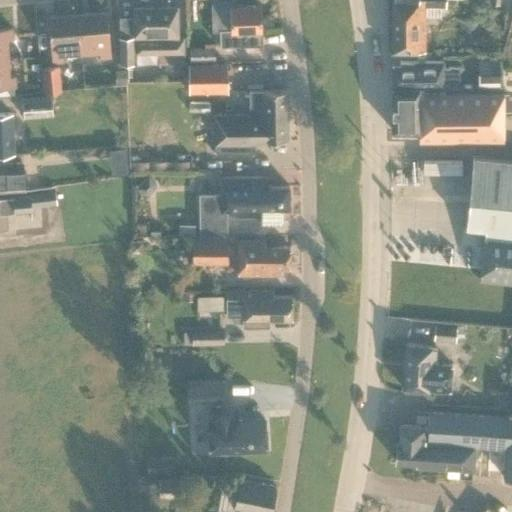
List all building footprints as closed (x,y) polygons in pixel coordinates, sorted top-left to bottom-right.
[(392,0),(392,48),(425,49),(425,3),(446,3),(445,0),(392,0)] [(220,27),(221,44),(250,42),(264,42),(262,2),(230,4),(232,26),(220,27)] [(136,51),(155,51),(185,50),(185,35),(179,35),(178,3),(135,4),(136,35),(120,35),(121,60),(137,60),(136,51)] [(108,10),(79,13),(82,51),(100,49),(100,55),(111,54),(108,10)] [(82,51),(79,13),(48,15),(52,60),(64,59),(63,53),(82,51)] [(0,26),(0,55),(8,55),(7,37),(13,37),(12,25),(0,26)] [(191,59),(216,58),(215,45),(191,45),(191,59)] [(9,74),(8,55),(0,55),(0,85),(16,85),(15,73),(9,74)] [(479,58),(479,86),(500,86),(500,57),(479,58)] [(392,64),(392,85),(422,85),(422,84),(443,84),(443,82),(459,82),(459,64),(448,64),(448,66),(443,66),(443,59),(400,59),(400,64),(392,64)] [(189,91),(228,91),(227,61),(188,62),(189,91)] [(42,65),(44,90),(62,88),(60,63),(42,65)] [(128,80),(128,67),(116,67),(117,80),(128,80)] [(422,90),(422,85),(392,85),(392,128),(419,128),(419,140),(504,139),(504,95),(503,95),(503,90),(422,90)] [(255,150),(255,136),(289,135),(287,87),(250,88),(251,111),(215,112),(216,151),(255,150)] [(23,94),(24,115),(53,113),(52,92),(23,94)] [(0,150),(15,150),(12,111),(0,111),(0,150)] [(485,226),(482,257),(480,271),(479,278),(511,282),(511,156),(474,152),(466,224),(485,226)] [(0,188),(26,186),(24,159),(0,160),(0,188)] [(83,182),(82,170),(36,173),(37,185),(83,182)] [(193,234),(228,233),(227,214),(262,213),(262,220),(284,220),(284,206),(290,206),(290,183),(268,183),(268,173),(221,174),(221,191),(200,191),(201,233),(193,234)] [(33,203),(42,202),(57,201),(56,188),(40,190),(40,192),(0,195),(0,226),(8,226),(6,210),(33,208),(33,203)] [(228,259),(228,233),(193,234),(193,260),(228,259)] [(144,251),(143,238),(130,239),(130,251),(144,251)] [(266,238),(239,238),(240,273),(282,272),(282,264),(291,264),(290,243),(266,244),(266,238)] [(228,288),(228,312),(234,312),(234,319),(244,319),(244,323),(269,323),(269,317),(292,316),(292,293),(273,294),(273,287),(228,288)] [(223,292),(212,292),(212,305),(224,305),(223,292)] [(458,308),(458,320),(483,321),(483,309),(458,308)] [(457,324),(435,322),(434,337),(456,339),(457,324)] [(184,328),(185,342),(225,341),(225,328),(184,328)] [(407,339),(406,341),(403,383),(402,383),(404,385),(433,387),(434,386),(451,387),(453,361),(435,360),(437,342),(407,339)] [(222,378),(188,380),(188,398),(223,396),(222,378)] [(497,389),(496,404),(509,405),(510,390),(497,389)] [(209,419),(211,449),(267,446),(265,416),(236,418),(236,403),(212,405),(213,419),(209,419)] [(509,413),(430,408),(429,424),(401,422),(400,438),(398,438),(396,457),(417,459),(417,463),(474,466),(475,442),(507,444),(505,474),(511,474),(511,410),(509,411),(509,413)] [(174,456),(161,457),(162,468),(175,467),(174,456)] [(180,474),(158,474),(159,495),(181,494),(180,474)] [(235,510),(236,504),(271,511),(276,483),(241,476),(240,483),(223,480),(218,507),(235,510)] [(499,511),(487,503),(480,511),(499,511)]
